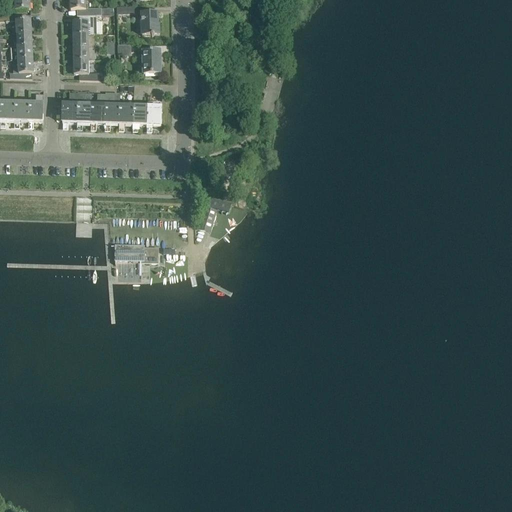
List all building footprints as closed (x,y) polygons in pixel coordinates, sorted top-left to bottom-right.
[(31,11),(30,0),(14,0),(16,12),(31,11)] [(85,0),(70,0),(71,12),(77,12),(77,17),(96,17),(102,17),(102,10),(86,11),(85,0)] [(117,9),(117,17),(136,16),(136,9),(117,9)] [(154,37),(160,37),(159,27),(158,27),(158,15),(142,15),(143,37),(152,37),(152,38),(154,38),(154,37)] [(16,23),(17,36),(32,35),(31,22),(26,22),(26,17),(16,17),(17,23),(16,23)] [(74,37),(95,37),(96,37),(96,31),(96,30),(96,25),(96,24),(96,17),(77,17),(77,24),(73,24),(74,37)] [(17,36),(18,49),(33,48),(32,35),(17,36)] [(74,37),(74,50),(95,50),(95,37),(74,37)] [(118,47),(118,57),(131,57),(131,47),(118,47)] [(10,50),(11,62),(13,62),(33,60),(33,48),(18,49),(10,50)] [(74,50),(74,63),(95,63),(95,50),(74,50)] [(161,75),(160,53),(143,53),(144,76),(161,75)] [(14,75),(10,75),(10,81),(33,81),(32,75),(34,75),(33,60),(13,62),(14,75)] [(89,63),(74,63),(74,76),(80,77),(80,83),(95,83),(100,83),(100,75),(89,76),(89,63)] [(91,126),(92,108),(86,108),(86,94),(78,94),(78,108),(77,126),(91,126)] [(105,126),(119,127),(120,109),(113,109),(114,95),(106,95),(106,108),(105,126)] [(148,110),(147,128),(153,128),(161,128),(162,110),(161,110),(154,110),(155,104),(148,104),(148,110)] [(15,106),(1,105),(0,123),(14,124),(15,106)] [(29,106),(15,106),(14,124),(28,124),(29,106)] [(43,107),(29,106),(28,124),(43,125),(43,107)] [(63,125),(77,126),(78,108),(63,107),(63,125)] [(91,126),(105,126),(106,108),(92,108),(91,126)] [(119,127),(133,127),(134,109),(120,109),(119,127)] [(133,127),(147,128),(148,110),(134,109),(133,127)] [(205,207),(199,226),(212,230),(218,211),(229,214),(232,205),(220,202),(208,198),(205,207)] [(116,248),(116,262),(143,263),(143,265),(147,265),(148,265),(158,265),(158,251),(144,251),(144,249),(116,248)]
